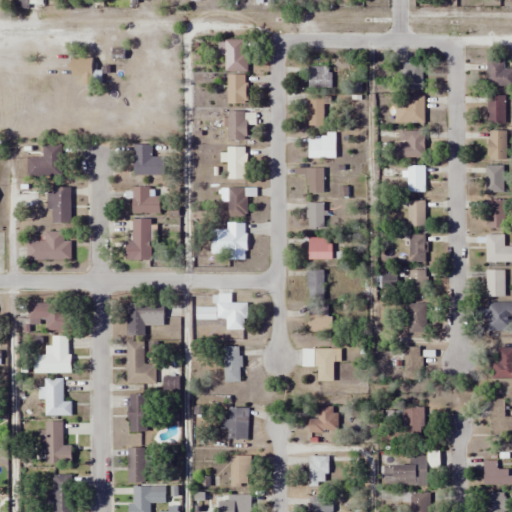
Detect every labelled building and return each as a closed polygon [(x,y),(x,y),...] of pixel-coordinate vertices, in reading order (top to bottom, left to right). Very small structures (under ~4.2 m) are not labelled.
[(218,55),(226,55),(226,72),(246,72),(246,40),(218,40),(218,55)] [(72,76),(82,76),(82,85),(92,85),(92,57),(72,57),(72,76)] [(511,69),(504,69),(504,60),(487,60),(487,87),(511,86),(511,69)] [(421,63),(399,63),(399,89),(421,89),(421,63)] [(331,67),(308,67),(308,88),(331,88),(331,67)] [(227,104),(246,104),(246,75),(227,75),(227,104)] [(504,124),(504,95),(487,95),(487,124),(504,124)] [(326,127),(326,96),(307,96),(307,127),(326,127)] [(424,96),(406,96),(407,123),(424,123),(424,96)] [(227,111),(227,140),(246,140),(246,111),(227,111)] [(506,131),(487,131),(487,160),(506,160),(506,131)] [(424,157),(424,132),(397,132),(397,157),(424,157)] [(308,134),(308,158),(334,158),(334,134),(308,134)] [(27,178),(62,178),(62,144),(43,144),(43,158),(27,158),(27,178)] [(134,144),(134,176),(164,176),(164,157),(151,157),(151,144),(134,144)] [(227,179),(246,179),(246,149),(220,149),(220,163),(227,163),(227,179)] [(407,192),(425,192),(425,165),(407,165),(407,192)] [(485,167),(485,194),(504,194),(504,167),(485,167)] [(323,194),(323,168),(295,168),(295,175),(306,175),(306,194),(323,194)] [(70,187),(49,187),(49,223),(70,223),(70,187)] [(160,214),(160,197),(150,197),(150,187),(132,187),(132,214),(160,214)] [(227,217),(247,217),(247,188),(226,188),(227,217)] [(487,227),(506,227),(506,199),(487,199),(487,227)] [(408,227),(425,227),(425,202),(408,202),(408,227)] [(323,231),(323,203),(306,203),(306,231),(323,231)] [(132,242),(126,242),(126,260),(151,260),(151,219),(132,219),(132,242)] [(212,258),(245,258),(245,223),(227,223),(227,231),(212,231),(212,258)] [(27,260),(70,260),(70,240),(65,240),(65,232),(45,232),(45,241),(27,241),(27,260)] [(408,264),(424,264),(424,235),(408,235),(408,264)] [(485,263),(511,262),(511,247),(504,247),(504,235),(485,235),(485,263)] [(331,260),(331,238),(308,238),(308,260),(331,260)] [(307,300),(327,300),(327,270),(307,270),(307,300)] [(427,298),(427,270),(409,270),(409,298),(427,298)] [(485,297),(504,297),(504,271),(485,271),(485,297)] [(487,318),(487,331),(511,330),(511,302),(477,303),(477,318),(487,318)] [(45,330),(68,330),(68,303),(28,303),(28,323),(45,323),(45,330)] [(164,303),(126,303),(126,335),(144,335),(144,326),(164,326),(164,303)] [(246,330),(246,303),(218,303),(218,319),(226,319),(226,330),(246,330)] [(426,335),(426,303),(408,303),(408,335),(426,335)] [(309,334),(330,334),(330,306),(309,306),(309,334)] [(34,373),(70,373),(70,336),(53,336),(53,355),(34,355),(34,373)] [(127,383),(155,383),(155,365),(144,365),(144,342),(127,342),(127,383)] [(224,347),(224,382),(240,382),(240,347),(224,347)] [(404,381),(421,381),(421,347),(404,347),(404,381)] [(492,361),(492,378),(511,378),(511,348),(497,348),(497,361),(492,361)] [(341,349),(315,349),(315,382),(333,382),(333,362),(341,362),(341,349)] [(45,416),(72,416),(72,402),(63,402),(63,378),(45,378),(45,416)] [(162,390),(179,390),(179,378),(162,378),(162,390)] [(128,431),(147,431),(147,394),(128,394),(128,431)] [(491,436),(511,435),(511,415),(504,415),(504,399),(491,399),(491,436)] [(335,443),(334,407),(319,407),(319,419),(310,420),(311,443),(335,443)] [(394,427),(394,438),(423,438),(423,407),(402,407),(402,427),(394,427)] [(227,440),(248,440),(248,408),(226,408),(226,430),(227,430),(227,440)] [(40,450),(45,450),(45,463),(72,463),(72,445),(62,445),(62,422),(45,422),(45,430),(40,430),(40,450)] [(128,483),(145,483),(145,448),(128,448),(128,483)] [(427,485),(427,454),(409,454),(409,465),(384,465),(384,485),(427,485)] [(230,488),(251,488),(251,456),(230,456),(230,488)] [(309,485),(327,485),(327,456),(309,456),(309,485)] [(511,484),(511,469),(496,469),(496,461),(483,461),(483,485),(511,484)] [(71,511),(72,475),(53,475),(53,492),(46,492),(46,501),(53,501),(52,511),(71,511)] [(129,511),(149,511),(150,504),(164,504),(165,487),(130,487),(129,511)] [(428,511),(429,493),(402,493),(402,503),(410,503),(410,511),(428,511)] [(486,511),(504,511),(504,510),(511,510),(511,494),(487,494),(486,511)] [(250,511),(251,496),(229,496),(229,511),(250,511)] [(309,511),(332,511),(332,497),(309,497),(309,511)]
